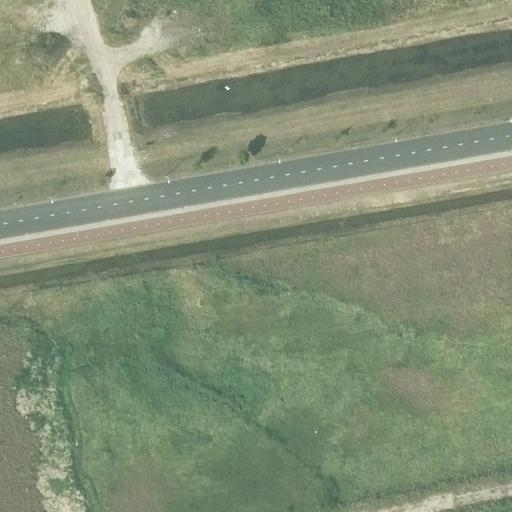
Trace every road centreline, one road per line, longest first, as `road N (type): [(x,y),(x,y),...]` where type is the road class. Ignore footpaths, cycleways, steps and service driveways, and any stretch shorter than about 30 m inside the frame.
road 1 (unclassified): [(511,136),(0,224)]
road 2 (track): [(81,0),(127,202)]
